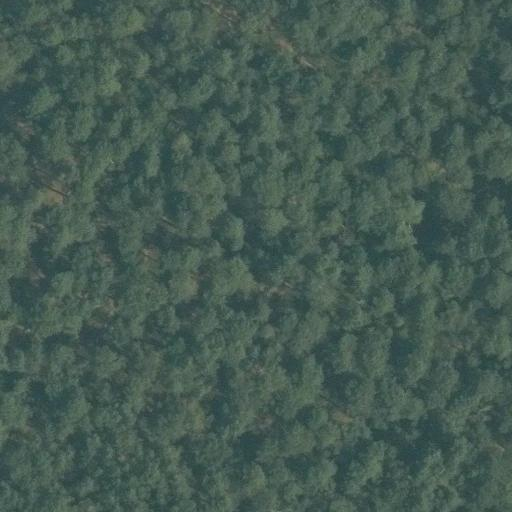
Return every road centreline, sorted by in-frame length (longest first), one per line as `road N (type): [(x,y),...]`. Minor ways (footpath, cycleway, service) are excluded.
road 1 (track): [(235,0),(313,60),(511,253)]
road 2 (track): [(61,0),(24,143),(0,154)]
